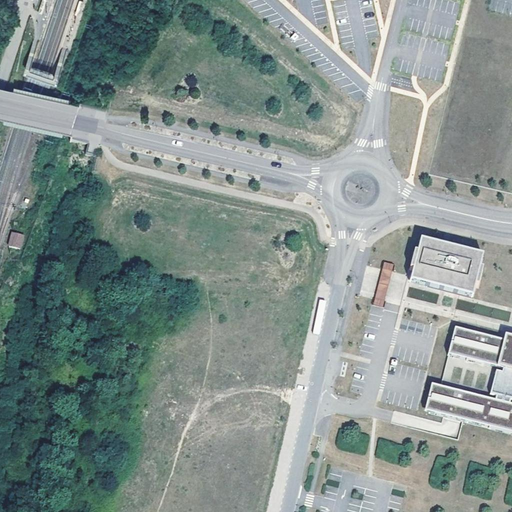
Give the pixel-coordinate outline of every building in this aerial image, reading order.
[(21,249),(25,234),(11,231),(7,246),(21,249)] [(481,258),(420,242),(417,255),(414,254),(410,270),(413,271),(430,275),(427,287),(442,291),(457,295),(471,298),(474,286),(477,287),(481,271),(478,270),(481,258)] [(383,261),(373,305),(383,307),(393,264),(383,261)] [(410,283),(427,287),(430,275),(413,271),(410,283)] [(435,389),(429,413),(511,434),(511,340),(504,339),(503,343),(454,331),(439,390),(435,389)]
